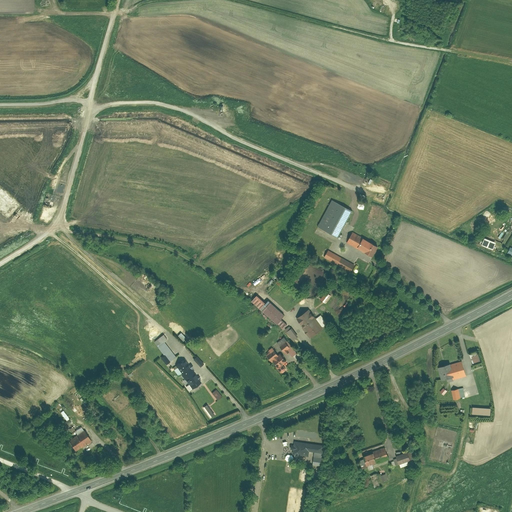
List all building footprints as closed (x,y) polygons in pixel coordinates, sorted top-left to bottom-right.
[(353,212),(332,200),(318,227),(338,238),(353,212)] [(353,233),(347,243),(373,258),(379,247),(353,233)] [(329,251),(325,258),(351,273),(355,265),(329,251)] [(331,295),(326,291),(320,299),(325,303),(331,295)] [(257,295),(251,302),(283,330),(287,326),(281,320),(285,316),(268,301),(266,303),(257,295)] [(306,312),(297,319),(310,337),(323,329),(313,315),(310,318),(306,312)] [(322,327),(327,324),(321,315),(316,318),(322,327)] [(292,340),(298,336),(291,327),(286,331),(292,340)] [(177,336),(183,341),(186,338),(180,332),(177,336)] [(177,357),(165,342),(168,339),(164,334),(154,342),(165,355),(161,358),(167,365),(177,357)] [(276,344),(286,354),(288,352),(292,356),(296,353),(282,338),(276,344)] [(268,352),(265,354),(272,363),(273,362),(277,367),(276,367),(280,373),(283,373),(285,371),(285,369),(283,366),(288,362),(281,353),(279,354),(272,346),(267,351),(268,352)] [(477,351),(469,354),(473,365),(481,362),(477,351)] [(204,363),(197,356),(193,359),(201,367),(204,363)] [(193,389),(202,382),(186,359),(176,365),(193,389)] [(450,363),(437,366),(442,380),(446,379),(448,383),(453,381),(453,380),(466,376),(462,361),(450,364),(450,363)] [(463,387),(451,390),(453,399),(465,397),(463,387)] [(223,396),(217,389),(212,392),(219,400),(223,396)] [(215,414),(208,404),(203,407),(211,417),(215,414)] [(491,407),(472,406),(472,414),(491,415),(491,407)] [(61,423),(62,427),(70,423),(64,410),(61,412),(65,421),(61,423)] [(91,441),(81,426),(75,430),(72,426),(68,429),(73,437),(68,440),(75,451),(81,446),(82,447),(91,441)] [(299,456),(308,457),(309,452),(323,454),(324,445),(294,441),(294,446),(291,445),(290,450),(293,450),(293,455),(296,455),(295,457),(298,458),(299,456)] [(389,459),(385,447),(373,451),(373,452),(363,455),(364,458),(366,463),(367,465),(376,462),(377,464),(389,459)] [(408,451),(396,455),(399,464),(411,459),(408,451)]
